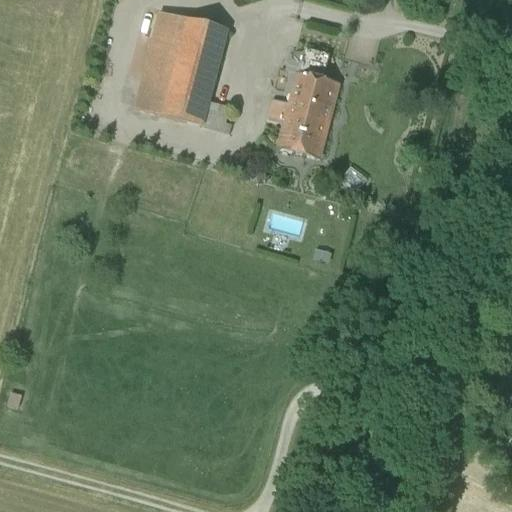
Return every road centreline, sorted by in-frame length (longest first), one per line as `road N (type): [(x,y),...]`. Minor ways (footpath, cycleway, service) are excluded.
road 1 (unclassified): [(422,511),(511,168)]
road 2 (track): [(252,511),(268,497),(299,405),(329,391),(455,388)]
road 3 (track): [(0,463),(180,511)]
